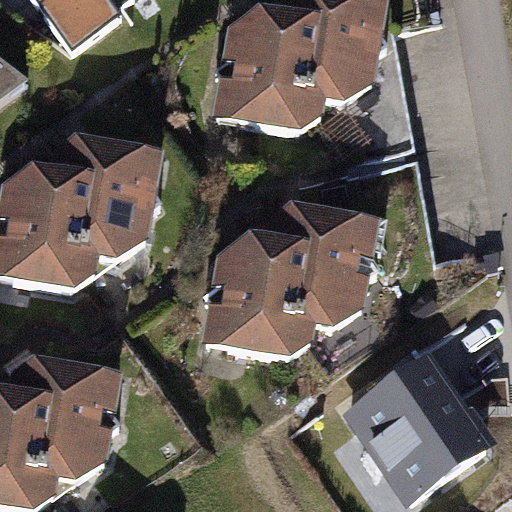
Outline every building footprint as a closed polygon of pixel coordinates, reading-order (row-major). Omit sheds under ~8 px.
[(41,0),(71,51),(159,0),(41,0)] [(432,17),(360,0),(334,0),(260,46),(246,136),(343,151),(413,99),(432,17)] [(0,134),(58,97),(0,52),(0,134)] [(204,174),(113,154),(27,201),(10,295),(107,312),(185,259),(204,174)] [(421,243),(329,222),(243,274),(225,367),(332,378),(405,330),(421,243)] [(438,353),(337,425),(399,511),(429,511),(511,454),(438,353)] [(152,396),(60,377),(0,417),(0,511),(99,511),(137,482),(152,396)]
